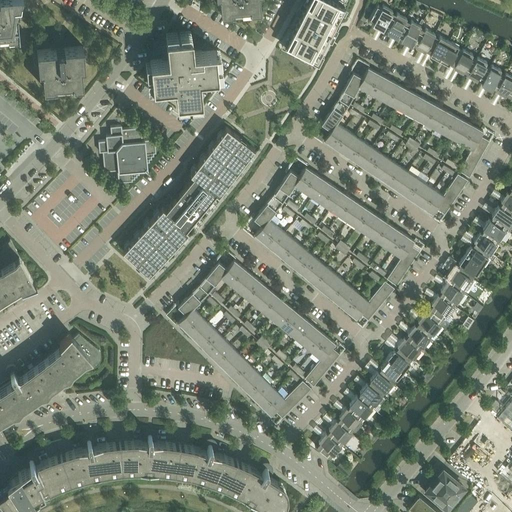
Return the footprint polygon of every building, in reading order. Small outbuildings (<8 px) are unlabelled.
[(0,0),(0,37),(8,37),(19,36),(17,14),(19,14),(21,0),(0,0)] [(335,0),(306,0),(285,43),(317,59),(345,5),(335,0)] [(382,28),(392,9),(383,4),(382,5),(377,3),(378,1),(367,20),(368,20),(369,18),(377,23),(376,24),(382,28)] [(396,35),(406,17),(397,12),(396,13),(392,11),(392,9),(382,28),(383,26),(391,30),(390,32),(396,35)] [(410,43),(421,25),(411,19),(410,21),(406,19),(407,17),(406,17),(396,35),(397,36),(397,34),(405,38),(404,40),(410,43)] [(425,51),(435,32),(425,27),(424,29),(420,26),(421,25),(410,43),(411,43),(412,42),(419,46),(418,48),(425,51)] [(439,59),(449,40),(440,35),(439,37),(434,34),(435,33),(435,32),(425,51),(426,50),(433,54),(433,55),(439,59)] [(162,59),(150,60),(153,86),(174,83),(175,86),(176,100),(202,98),(200,76),(218,74),(215,49),(202,50),(193,51),(193,49),(191,34),(166,36),(167,47),(161,48),(162,59)] [(453,67),(463,48),(462,49),(458,47),(459,45),(449,40),(439,59),(445,62),(446,61),(449,62),(454,65),(453,66),(453,67)] [(83,84),(82,66),(85,66),(83,46),(65,47),(65,50),(63,50),(62,48),(58,49),(58,51),(53,51),(51,48),(37,50),(39,70),(42,69),(44,87),(55,86),(54,83),(72,81),(73,85),(83,84)] [(467,74),(477,56),(476,57),(472,55),(473,53),(463,48),(453,67),(459,70),(460,69),(468,73),(467,74)] [(481,82),(492,64),(491,63),(490,65),(486,63),(487,61),(477,56),(467,74),(474,78),(474,76),(478,78),(482,80),(481,82)] [(501,80),(506,71),(505,73),(500,70),(501,69),(492,64),(481,82),(488,86),(489,84),(492,86),(491,87),(496,90),(501,80)] [(358,85),(359,85),(368,90),(379,72),(368,66),(362,76),(358,85)] [(358,85),(362,76),(353,71),(339,96),(349,102),(359,85),(358,85)] [(510,98),(511,94),(511,74),(506,71),(501,80),(496,90),(502,93),(505,95),(506,94),(510,96),(509,98),(510,98)] [(378,96),(388,77),(379,72),(368,90),(378,96)] [(387,101),(398,82),(388,77),(378,96),(387,101)] [(397,106),(407,87),(398,82),(387,101),(397,106)] [(406,111),(417,93),(407,87),(397,106),(406,111)] [(416,117),(426,98),(417,93),(406,111),(416,117)] [(425,122),(436,103),(426,98),(416,117),(425,122)] [(336,121),(337,121),(348,105),(337,99),(321,123),(330,129),(336,121)] [(435,127),(445,108),(436,103),(425,122),(435,127)] [(445,132),(455,114),(445,108),(435,127),(445,132)] [(454,138),(464,119),(455,114),(445,132),(454,138)] [(464,143),(474,124),(464,119),(454,138),(464,143)] [(336,121),(330,129),(324,138),(333,145),(345,127),(337,121),(336,121)] [(156,150),(154,137),(144,138),(144,139),(142,139),(141,126),(121,127),(121,124),(110,125),(111,133),(106,134),(106,139),(98,140),(100,150),(102,150),(104,170),(118,168),(118,170),(119,181),(132,179),(132,177),(135,177),(134,174),(137,174),(136,172),(139,171),(139,169),(148,168),(147,158),(149,158),(149,155),(151,155),(151,153),(154,152),(153,150),(156,150)] [(473,148),(480,134),(483,129),(474,124),(464,143),(472,147),(473,148)] [(162,206),(122,249),(149,273),(189,230),(186,227),(215,192),(218,194),(254,147),(226,126),(190,172),(193,175),(165,208),(162,206)] [(342,151),(354,133),(345,127),(333,145),(342,151)] [(351,157),(363,140),(354,133),(342,151),(351,157)] [(459,170),(469,176),(489,140),(480,134),(473,148),(472,147),(459,170)] [(361,163),(372,146),(363,140),(351,157),(361,163)] [(370,169),(381,152),(372,146),(361,163),(370,169)] [(379,175),(390,158),(381,152),(370,169),(379,175)] [(388,182),(399,164),(390,158),(379,175),(388,182)] [(397,188),(408,170),(399,164),(388,182),(397,188)] [(295,183),(303,188),(315,172),(305,165),(299,175),(294,182),(295,183)] [(294,182),(299,175),(290,169),(274,193),(283,200),(295,183),(294,182)] [(405,194),(417,176),(408,170),(397,188),(405,194)] [(312,195),(324,178),(315,172),(303,188),(312,195)] [(436,207),(444,213),(468,179),(458,172),(443,194),(444,194),(436,207)] [(414,200),(426,182),(417,176),(405,194),(414,200)] [(321,201),(333,184),(324,178),(312,195),(321,201)] [(423,206),(435,188),(426,182),(414,200),(423,206)] [(330,207),(342,190),(333,184),(321,201),(330,207)] [(511,186),(510,185),(510,186),(511,187),(508,191),(507,190),(501,199),(511,206),(511,186)] [(435,188),(423,206),(432,212),(436,207),(444,194),(443,194),(435,188)] [(339,213),(351,196),(342,190),(330,207),(339,213)] [(268,217),(269,217),(282,202),(272,195),(254,217),(262,224),(268,217)] [(348,219),(360,202),(351,196),(339,213),(348,219)] [(511,206),(501,199),(502,200),(499,205),(498,204),(492,212),(509,224),(511,220),(511,206)] [(357,225),(369,208),(360,202),(348,219),(357,225)] [(366,232),(378,214),(369,208),(357,225),(366,232)] [(505,228),(507,224),(509,225),(509,224),(492,212),(491,213),(493,214),(490,218),(489,217),(483,226),(500,238),(506,229),(505,228)] [(375,238),(387,220),(378,214),(366,232),(375,238)] [(255,233),(264,241),(277,224),(269,217),(268,217),(262,224),(255,233)] [(384,244),(396,227),(387,220),(375,238),(384,244)] [(272,247),(286,231),(277,224),(264,241),(272,247)] [(496,241),(498,237),(500,238),(483,226),(482,226),(484,227),(481,231),(480,230),(474,239),(491,251),(497,242),(496,241)] [(393,250),(405,233),(396,227),(384,244),(393,250)] [(281,254),(294,238),(286,231),(272,247),(281,254)] [(402,256),(411,244),(414,239),(405,233),(393,250),(401,256),(402,256)] [(0,295),(13,287),(19,284),(21,288),(35,282),(10,238),(0,248),(0,295)] [(289,261),(302,245),(294,238),(281,254),(289,261)] [(486,255),(489,250),(491,252),(491,251),(474,239),(473,240),(475,241),(472,245),(470,244),(464,253),(482,265),(488,256),(486,255)] [(387,277),(396,284),(420,250),(411,244),(402,256),(401,256),(387,277)] [(297,268),(311,252),(302,245),(289,261),(297,268)] [(306,275),(319,259),(311,252),(297,268),(306,275)] [(476,274),(482,265),(464,253),(460,259),(458,262),(460,263),(457,267),(456,266),(455,266),(473,278),(471,277),(474,273),(476,274)] [(229,282),(242,265),(234,258),(227,267),(220,275),(221,275),(229,282)] [(314,282),(328,266),(319,259),(306,275),(314,282)] [(200,282),(209,290),(221,275),(220,275),(227,267),(218,260),(200,282)] [(237,288),(251,272),(242,265),(229,282),(237,288)] [(322,289),(336,273),(328,266),(314,282),(322,289)] [(467,287),(473,278),(455,266),(449,275),(451,276),(448,280),(446,279),(464,291),(462,290),(465,286),(467,287)] [(246,295),(259,279),(251,272),(237,288),(246,295)] [(331,296),(344,279),(336,273),(322,289),(331,296)] [(254,302),(268,286),(259,279),(246,295),(254,302)] [(339,303),(353,286),(344,279),(331,296),(339,303)] [(360,312),(368,319),(394,287),(385,279),(368,299),(369,300),(360,312)] [(458,300),(464,291),(446,279),(442,285),(440,288),(442,289),(439,294),(437,293),(455,305),(455,304),(453,304),(456,299),(458,300)] [(192,306),(193,307),(207,293),(198,284),(178,305),(185,313),(192,306)] [(262,309),(276,293),(268,286),(254,302),(262,309)] [(348,310),(361,293),(353,286),(339,303),(348,310)] [(271,316),(284,300),(276,293),(262,309),(271,316)] [(361,293),(348,310),(356,316),(360,312),(369,300),(368,299),(361,293)] [(449,314),(455,305),(437,293),(433,299),(431,302),(432,303),(430,307),(428,306),(445,319),(449,321),(452,316),(449,314)] [(279,323),(293,307),(284,300),(271,316),(279,323)] [(177,320),(185,328),(200,314),(193,307),(192,306),(185,313),(177,320)] [(440,323),(443,318),(445,319),(428,306),(428,307),(429,308),(426,312),(425,310),(418,319),(434,332),(441,324),(440,323)] [(288,330),(301,313),(293,307),(279,323),(288,330)] [(296,337),(309,320),(301,313),(288,330),(296,337)] [(193,336),(208,321),(200,314),(185,328),(193,336)] [(438,335),(434,332),(418,319),(419,320),(416,324),(414,323),(407,331),(424,345),(429,339),(430,340),(434,339),(438,335)] [(304,344),(318,327),(309,320),(296,337),(304,344)] [(201,344),(215,329),(208,321),(193,336),(201,344)] [(313,351),(326,334),(318,327),(304,344),(313,351)] [(208,351),(223,336),(215,329),(201,344),(208,351)] [(75,373),(84,366),(87,367),(91,367),(94,366),(96,365),(98,364),(99,362),(100,360),(101,358),(101,355),(101,352),(99,349),(97,346),(78,331),(73,336),(69,332),(60,343),(63,346),(53,354),(42,362),(32,370),(21,377),(20,374),(17,373),(15,371),(18,369),(16,366),(16,365),(14,364),(13,364),(12,364),(10,364),(7,366),(7,367),(6,368),(6,370),(6,371),(7,372),(9,375),(12,373),(13,376),(13,378),(0,386),(0,418),(12,411),(18,410),(22,405),(29,400),(28,399),(33,396),(36,400),(64,380),(68,385),(76,374),(75,373)] [(419,348),(422,344),(424,345),(407,331),(407,332),(409,333),(405,337),(404,335),(397,344),(414,357),(420,349),(419,348)] [(322,358),(331,346),(335,342),(326,334),(313,351),(321,357),(322,358)] [(216,359),(231,344),(223,336),(208,351),(216,359)] [(224,367),(239,352),(231,344),(216,359),(224,367)] [(414,357),(397,344),(398,345),(395,349),(394,348),(387,356),(403,370),(410,361),(409,360),(412,356),(413,357),(414,357)] [(304,377),(313,385),(340,353),(331,346),(322,358),(321,357),(304,377)] [(231,374),(246,359),(239,352),(224,367),(231,374)] [(403,370),(387,356),(382,362),(380,365),(381,366),(378,370),(377,368),(377,369),(393,382),(392,381),(395,377),(396,378),(403,370)] [(239,382),(254,367),(246,359),(231,374),(239,382)] [(247,390),(262,375),(254,367),(239,382),(247,390)] [(386,390),(393,382),(377,369),(372,374),(370,377),(371,378),(368,382),(367,381),(366,381),(383,395),(383,394),(381,393),(385,389),(386,390)] [(255,397),(270,382),(262,375),(247,390),(255,397)] [(274,409),(282,417),(311,387),(302,379),(284,397),(285,398),(274,409)] [(376,403),(383,395),(366,381),(362,387),(359,390),(361,391),(358,395),(356,393),(356,394),(372,407),(373,407),(371,406),(374,402),(376,403)] [(262,405),(277,390),(270,382),(255,397),(262,405)] [(285,398),(284,397),(277,390),(262,405),(270,413),(274,409),(285,398)] [(372,407),(356,394),(352,398),(349,402),(351,403),(347,407),(346,406),(362,420),(362,419),(361,418),(364,414),(366,415),(372,407)] [(488,407),(496,415),(504,406),(495,399),(488,407)] [(362,420),(346,406),(341,412),(339,414),(340,416),(337,420),(336,418),(335,419),(352,432),(351,431),(354,427),(355,428),(362,420)] [(511,406),(502,419),(511,427),(511,406)] [(352,432),(335,419),(331,424),(329,427),(330,428),(327,432),(325,431),(342,445),(342,444),(340,443),(343,439),(345,440),(352,432)] [(224,454),(217,451),(211,449),(212,445),(212,444),(212,443),(211,442),(210,442),(209,442),(209,443),(205,439),(204,440),(203,442),(202,447),(193,445),(193,444),(179,442),(165,440),(151,439),(152,435),(152,434),(151,433),(150,433),(150,432),(149,433),(148,433),(144,431),(143,432),(143,434),(142,439),(134,439),(119,439),(105,441),(105,442),(92,444),(91,439),(90,438),(89,438),(88,438),(87,439),(82,438),(82,440),(82,441),(83,446),(75,448),(74,448),(61,452),(48,457),(48,458),(35,463),(33,459),(33,458),(32,458),(31,458),(30,458),(30,459),(29,460),(24,459),(24,461),(25,463),(27,467),(18,472),(19,473),(8,479),(7,479),(22,503),(27,510),(37,504),(47,499),(52,496),(49,490),(60,485),(71,481),(82,477),(94,474),(99,473),(110,471),(122,470),(133,469),(146,469),(151,469),(164,470),(175,472),(187,474),(198,477),(203,478),(214,482),(225,486),(235,491),(247,497),(250,499),(261,506),(265,508),(265,507),(266,508),(269,508),(271,509),(274,509),(276,508),(278,507),(281,506),(283,504),(284,502),(285,500),(286,498),(286,495),(286,493),(286,490),(285,488),(283,486),(282,484),(270,476),(265,473),(268,469),(268,468),(268,467),(267,466),(266,466),(265,466),(263,462),(261,463),(260,464),(257,469),(250,465),(250,464),(237,458),(225,453),(224,453),(224,454)] [(335,453),(342,445),(325,431),(318,440),(320,441),(316,445),(315,443),(315,444),(331,457),(330,456),(333,452),(335,453)] [(350,469),(341,461),(337,466),(346,474),(350,469)] [(459,491),(463,485),(451,475),(452,473),(444,467),(437,476),(438,477),(434,482),(432,481),(425,490),(433,497),(434,495),(446,506),(451,500),(453,502),(461,492),(459,491)] [(0,511),(13,511),(12,510),(0,493),(0,511)] [(441,511),(419,493),(418,493),(419,494),(418,495),(417,494),(408,505),(413,511),(441,511)] [(470,493),(454,511),(466,511),(477,499),(470,493)]
